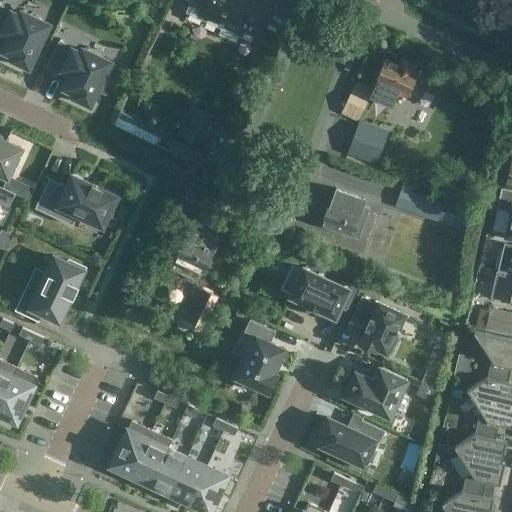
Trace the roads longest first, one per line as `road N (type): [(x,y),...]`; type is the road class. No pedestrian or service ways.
road 1 (residential): [(370,10),(312,168),(279,208),(252,212),(236,176),(245,126),(312,0)]
road 2 (residential): [(315,363),(246,511)]
road 3 (residential): [(511,70),(370,10)]
road 4 (residential): [(100,365),(40,495)]
